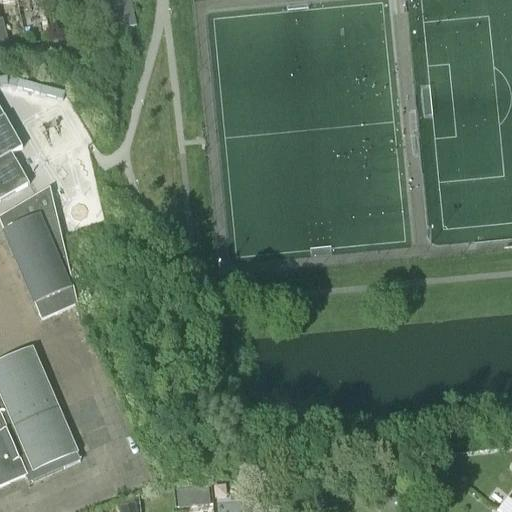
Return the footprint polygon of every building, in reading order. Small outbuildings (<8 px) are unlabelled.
[(0,4),(16,1),(15,0),(0,0),(0,45),(8,44),(2,20),(0,21),(0,4)] [(125,28),(134,26),(137,26),(130,0),(115,0),(114,0),(120,29),(125,28)] [(62,102),(64,94),(10,79),(8,88),(62,102)] [(0,202),(29,186),(12,155),(23,149),(5,118),(0,120),(0,202)] [(61,237),(55,211),(49,189),(0,218),(0,224),(3,233),(2,233),(34,307),(35,307),(42,322),(77,307),(61,237)] [(0,487),(26,477),(25,475),(33,472),(33,474),(77,455),(32,350),(0,363),(0,487)] [(227,487),(214,488),(215,501),(229,500),(227,487)] [(210,507),(208,489),(176,493),(178,510),(210,507)] [(430,491),(418,490),(418,502),(430,503),(430,491)] [(410,491),(400,496),(406,508),(416,503),(410,491)]
